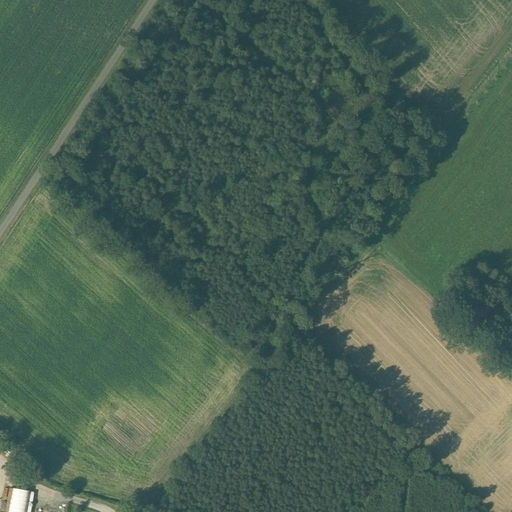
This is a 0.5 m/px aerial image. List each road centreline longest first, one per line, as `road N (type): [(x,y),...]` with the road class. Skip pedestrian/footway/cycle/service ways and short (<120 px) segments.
road 1 (unclassified): [(0,225),(152,0)]
road 2 (track): [(116,511),(47,493),(0,456)]
